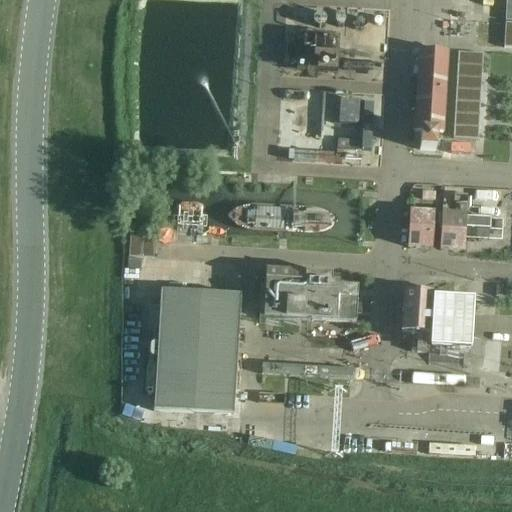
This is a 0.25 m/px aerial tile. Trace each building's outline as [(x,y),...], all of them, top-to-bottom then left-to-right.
[(312,22),(312,23),(313,24),(313,25),(314,27),(315,28),(316,29),(318,29),(320,29),(321,29),(322,28),(323,27),(324,26),(325,25),(325,24),(325,23),(325,22),(325,20),(324,20),(323,18),(323,17),(322,17),(319,16),(317,17),(316,17),(315,18),(314,19),(313,20),(312,22)] [(334,23),(334,24),(334,25),(335,26),(335,27),(336,28),(337,29),(339,29),(340,29),(341,29),(342,28),(343,27),(344,26),(344,25),(344,24),(344,23),(344,22),(343,21),(342,20),(341,20),(339,19),(338,20),(337,20),(336,21),(335,22),(334,23)] [(354,24),(354,25),(354,26),(354,27),(355,28),(355,29),(356,30),(357,31),(358,32),(360,32),(361,32),(362,32),(364,31),(366,30),(366,29),(367,28),(367,26),(367,25),(367,24),(366,22),(365,21),(364,20),(363,20),(361,19),(360,19),(358,20),(357,20),(356,21),(355,22),(355,23),(354,24)] [(475,23),(474,47),(498,48),(499,25),(475,23)] [(448,55),(419,53),(414,134),(421,135),(419,153),(436,154),(437,136),(443,136),(448,55)] [(483,56),(459,55),(458,79),(482,80),(483,56)] [(338,142),(337,152),(361,153),(371,154),(374,105),(340,103),(339,118),(363,119),(362,143),(338,142)] [(434,194),(422,193),(421,200),(434,201),(434,194)] [(467,196),(454,195),(453,203),(467,204),(467,196)] [(433,216),(409,214),(407,250),(431,251),(433,216)] [(442,216),(439,252),(463,253),(464,240),(476,241),(476,231),(490,232),(490,222),(465,221),(465,217),(442,216)] [(152,260),(154,236),(130,235),(129,259),(152,260)] [(331,277),(265,273),(262,321),(355,327),(357,291),(338,290),(338,286),(331,285),(331,277)] [(240,298),(160,293),(153,413),(233,417),(240,298)] [(402,335),(414,335),(431,336),(434,296),(404,294),(402,335)]
